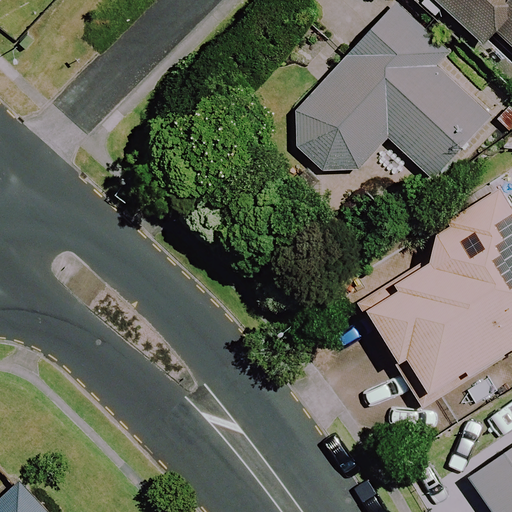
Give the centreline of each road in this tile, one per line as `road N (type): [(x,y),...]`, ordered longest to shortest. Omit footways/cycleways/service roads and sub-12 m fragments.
road 1 (tertiary): [(2,202),(165,349),(280,511)]
road 2 (residential): [(201,0),(2,202)]
